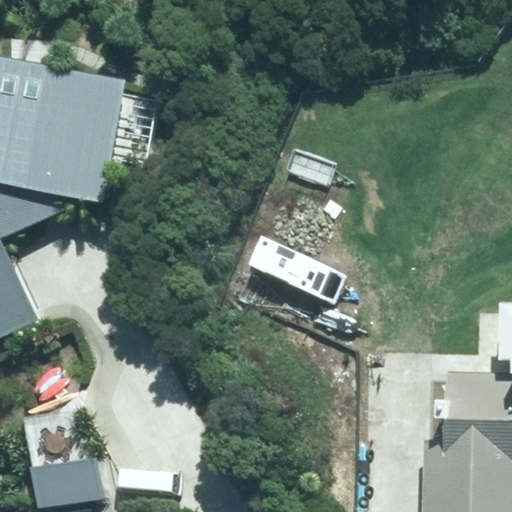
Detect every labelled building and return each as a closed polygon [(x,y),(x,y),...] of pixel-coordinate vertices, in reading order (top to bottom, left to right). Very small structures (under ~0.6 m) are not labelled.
[(21,112),(0,108),(0,190),(127,211),(146,89),(27,70),(21,112)] [(360,173),(319,91),(264,118),(306,201),(360,173)] [(0,356),(56,328),(8,206),(0,201),(0,356)] [(421,447),(418,511),(511,511),(511,316),(487,316),(486,383),(436,382),(434,447),(421,447)] [(53,420),(55,422),(57,423),(53,424),(50,426),(47,428),(44,431),(42,434),(40,437),(39,441),(39,445),(40,449),(41,453),(42,456),(44,459),(49,463),(52,465),(56,466),(59,467),(63,467),(67,466),(71,465),(74,463),(77,461),(80,458),(82,454),(83,451),(84,447),(84,443),(83,439),(82,436),(80,432),(78,429),(75,427),(72,425),(70,424),(72,423),(76,422),(80,419),(83,417),(85,413),(87,410),(88,406),(89,402),(89,398),(88,394),(86,390),(84,387),(81,383),(78,381),(75,379),(71,378),(67,377),(62,377),(58,378),(55,380),(51,382),(48,385),(46,388),(44,392),(42,395),(42,399),(42,404),(43,408),(44,411),(47,415),(49,418),(53,420)]
